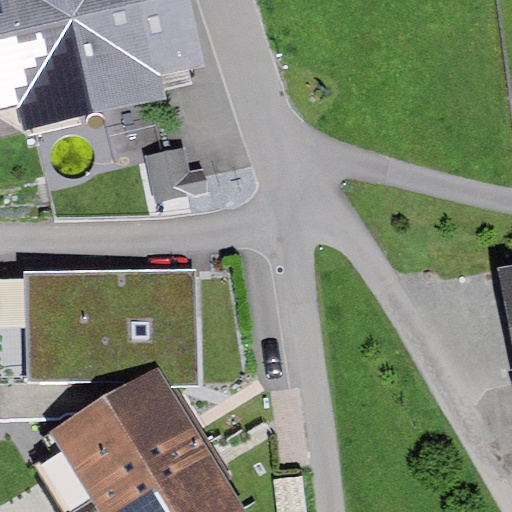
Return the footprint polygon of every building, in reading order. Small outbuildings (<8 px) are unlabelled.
[(0,0),(0,123),(19,119),(24,141),(164,109),(157,82),(205,71),(188,0),(0,0)] [(183,155),(146,161),(154,211),(210,202),(205,174),(187,177),(183,155)] [(511,277),(498,280),(511,349),(511,277)] [(200,390),(195,278),(27,285),(27,292),(0,293),(0,414),(1,427),(80,424),(161,377),(169,391),(200,390)] [(94,511),(105,511),(211,448),(180,395),(174,399),(169,391),(161,377),(80,424),(50,441),(94,511)] [(211,448),(105,511),(240,511),(227,488),(233,484),(211,448)]
